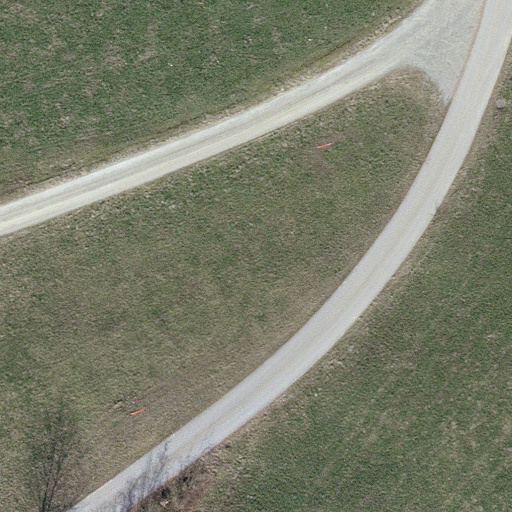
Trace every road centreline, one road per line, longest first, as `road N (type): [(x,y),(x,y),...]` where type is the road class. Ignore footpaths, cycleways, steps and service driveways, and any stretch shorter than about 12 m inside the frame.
road 1 (track): [(503,3),(457,130),(404,236),(229,411),(91,511)]
road 2 (track): [(503,3),(0,206)]
